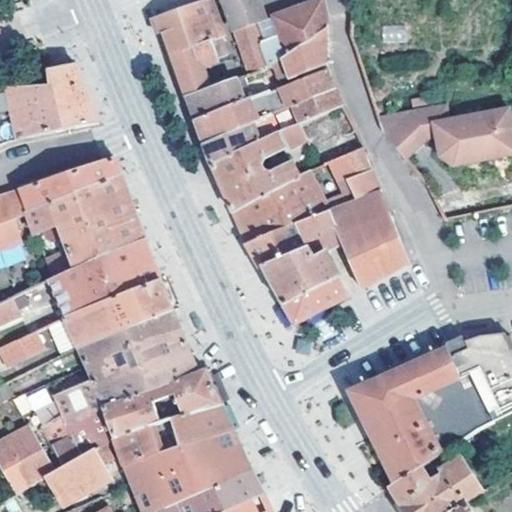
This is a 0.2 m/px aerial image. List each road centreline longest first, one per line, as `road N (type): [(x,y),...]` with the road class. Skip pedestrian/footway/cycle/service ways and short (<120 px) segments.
road 1 (residential): [(337,0),(342,55),(424,225),(447,304)]
road 2 (secondary): [(268,396),(149,128)]
road 3 (residential): [(268,396),(447,304)]
road 4 (unclassified): [(0,177),(149,128)]
road 5 (secondary): [(149,128),(94,0)]
road 6 (secondary): [(343,511),(268,396)]
